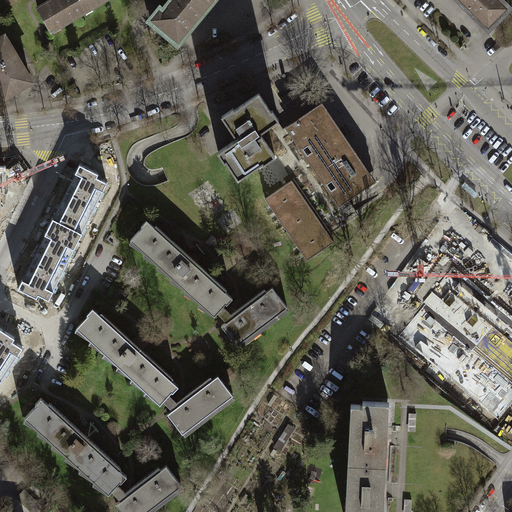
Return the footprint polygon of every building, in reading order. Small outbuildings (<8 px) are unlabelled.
[(51,31),(92,7),(87,0),(52,0),(38,9),(51,31)] [(204,10),(191,0),(171,0),(166,7),(167,8),(163,12),(159,9),(149,20),(179,45),(186,35),(185,34),(204,10)] [(191,0),(204,10),(212,0),(191,0)] [(459,0),(489,29),(509,9),(499,0),(459,0)] [(5,37),(0,39),(0,87),(5,97),(31,82),(17,57),(5,37)] [(259,93),(223,117),(236,136),(240,132),(242,135),(220,150),(238,177),(274,153),(261,135),(257,138),(255,135),(277,120),(259,93)] [(348,201),(376,181),(322,102),(283,128),(277,120),(255,135),(257,138),(261,135),(274,153),(292,179),(307,201),(320,221),(329,234),(344,224),(342,221),(355,212),(348,201)] [(54,218),(53,218),(49,226),(78,240),(107,182),(97,177),(98,174),(80,165),(75,173),(76,174),(71,183),(77,186),(64,211),(59,209),(54,218)] [(292,179),(265,198),(280,219),(307,201),(292,179)] [(307,201),(280,219),(293,239),(320,221),(307,201)] [(131,239),(138,245),(137,247),(145,252),(151,258),(150,259),(159,265),(165,270),(164,272),(173,277),(179,283),(178,284),(187,290),(193,295),(192,297),(200,303),(206,308),(205,309),(215,315),(218,312),(224,306),(226,303),(227,304),(233,298),(216,282),(215,283),(163,236),(164,235),(147,220),(141,226),(143,227),(140,230),(131,239)] [(320,221),(293,239),(308,260),(335,242),(329,234),(320,221)] [(78,240),(49,226),(45,234),(46,235),(41,245),(46,247),(34,272),(28,270),(23,280),(23,279),(18,288),(37,297),(38,294),(49,299),(78,240)] [(197,244),(186,252),(197,262),(205,253),(197,244)] [(406,324),(430,339),(476,266),(452,252),(406,324)] [(511,279),(485,264),(473,286),(511,307),(511,363),(491,402),(511,412),(511,279)] [(273,287),(233,316),(231,313),(224,306),(218,312),(224,319),(227,321),(222,325),(237,345),(288,307),(273,287)] [(88,315),(77,327),(84,333),(83,335),(91,340),(97,346),(96,347),(105,353),(111,358),(110,360),(119,365),(125,371),(124,372),(132,377),(138,384),(138,385),(146,390),(152,396),(151,397),(160,403),(164,400),(169,393),(172,391),(173,392),(179,386),(162,370),(161,371),(109,323),(93,307),(87,314),(88,315)] [(0,381),(5,374),(2,373),(6,367),(8,369),(14,360),(11,359),(15,353),(17,355),(23,347),(13,340),(15,337),(0,327),(0,381)] [(143,331),(132,339),(142,349),(150,341),(143,331)] [(229,370),(221,376),(227,384),(235,378),(229,370)] [(218,375),(180,404),(176,401),(169,393),(164,400),(170,406),(173,410),(168,413),(183,433),(233,394),(218,375)] [(37,405),(25,417),(32,423),(31,424),(39,430),(46,436),(44,437),(53,442),(59,448),(58,450),(67,455),(73,461),(72,462),(81,468),(86,473),(85,475),(95,481),(101,486),(99,488),(109,493),(112,490),(117,484),(120,481),(121,482),(127,475),(110,460),(109,461),(57,413),(58,412),(41,397),(36,404),(37,405)] [(351,462),(383,464),(384,455),(387,455),(387,445),(384,445),(385,427),(388,427),(388,417),(385,417),(386,402),(363,401),(363,405),(360,405),(360,404),(354,404),(351,462)] [(417,413),(409,413),(408,431),(416,431),(417,413)] [(91,422),(80,430),(91,439),(99,431),(91,422)] [(288,422),(276,447),(283,450),(296,426),(288,422)] [(383,464),(351,462),(348,511),(380,511),(381,510),(384,511),(384,501),(381,501),(382,482),(385,482),(386,473),(383,473),(383,464)] [(166,465),(127,494),(125,491),(117,484),(112,490),(117,495),(121,499),(116,503),(122,511),(145,511),(181,485),(166,465)] [(24,490),(17,497),(32,511),(35,511),(41,506),(24,490)] [(411,511),(412,499),(405,499),(403,511),(411,511)]
